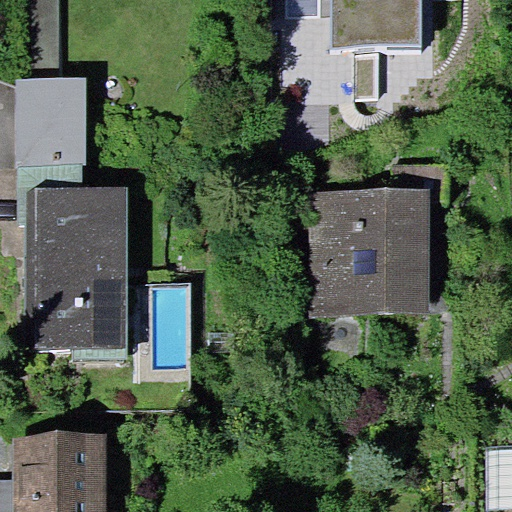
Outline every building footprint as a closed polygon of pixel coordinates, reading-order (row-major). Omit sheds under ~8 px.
[(423,0),(331,0),(331,50),(424,49),(423,0)] [(86,78),(17,79),(15,168),(18,168),(83,163),(87,164),(86,78)] [(18,225),(26,224),(26,186),(82,186),(83,163),(18,168),(18,225)] [(397,164),(398,188),(431,187),(431,202),(452,201),(451,163),(397,164)] [(82,186),(26,186),(26,224),(26,350),(128,349),(128,186),(82,186)] [(398,188),(310,189),(313,312),(433,310),(431,202),(431,187),(398,188)] [(106,511),(106,434),(14,435),(15,479),(14,511),(106,511)] [(511,509),(511,445),(486,446),(487,510),(511,509)] [(0,511),(14,511),(15,479),(0,479),(0,511)]
